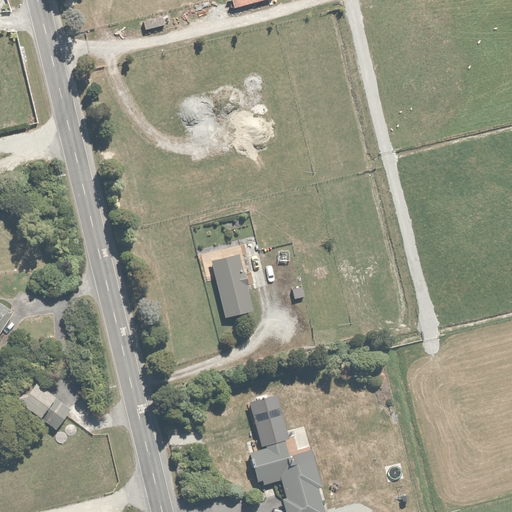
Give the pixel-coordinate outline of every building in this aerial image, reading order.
[(270,0),(232,0),(227,1),(231,16),(271,5),(270,0)] [(242,314),(248,313),(234,253),(207,259),(221,319),(226,318),(227,325),(244,321),(242,314)] [(31,415),(48,393),(30,378),(13,400),(31,415)] [(52,396),(35,418),(50,429),(67,407),(52,396)] [(258,479),(259,485),(277,480),(281,496),(278,497),(281,511),(321,511),(307,454),(288,459),(282,435),(259,440),(261,447),(246,451),(253,480),(258,479)]
